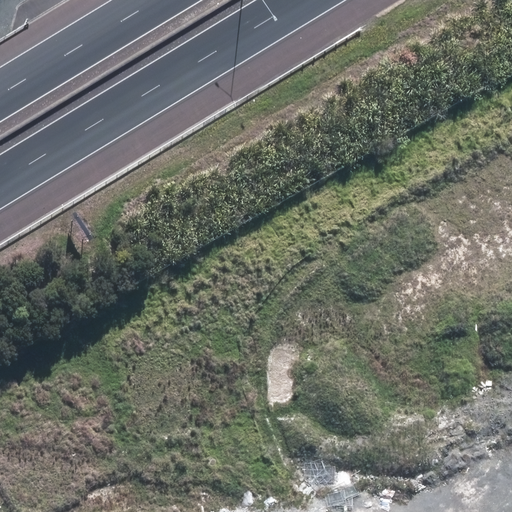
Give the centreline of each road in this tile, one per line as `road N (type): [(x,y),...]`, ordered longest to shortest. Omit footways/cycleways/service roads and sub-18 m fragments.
road 1 (motorway): [(294,0),(0,180)]
road 2 (motorway): [(0,77),(127,0)]
